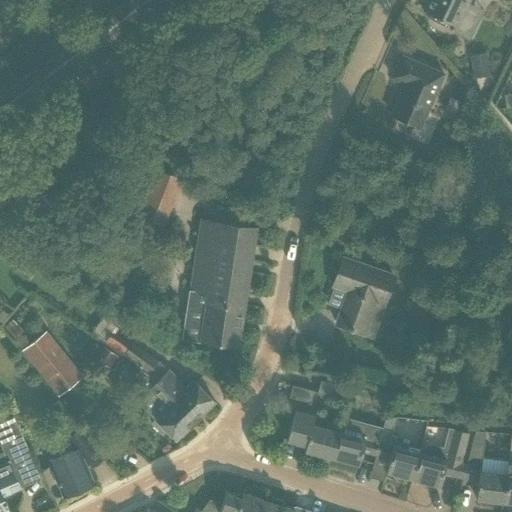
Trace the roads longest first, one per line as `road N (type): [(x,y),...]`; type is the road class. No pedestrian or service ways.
road 1 (residential): [(220,445),(263,366),(308,176),(385,0)]
road 2 (secondary): [(0,110),(145,0)]
road 3 (residential): [(220,445),(247,464),(386,511)]
road 4 (residential): [(96,511),(220,445)]
